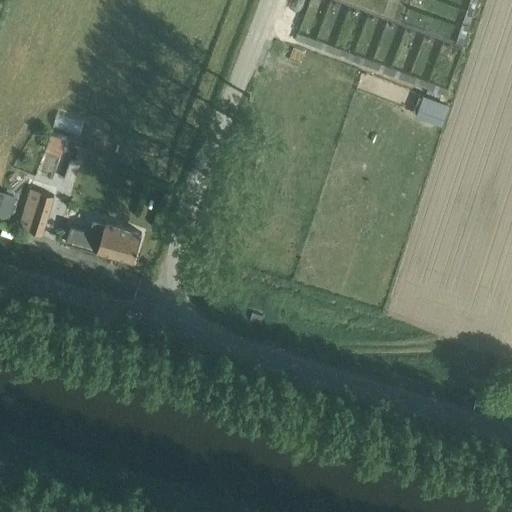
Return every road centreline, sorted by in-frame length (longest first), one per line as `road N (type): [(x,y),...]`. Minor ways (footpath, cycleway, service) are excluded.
road 1 (unclassified): [(180,318),(511,420)]
road 2 (residential): [(269,0),(178,243),(180,318)]
road 3 (unclassified): [(0,261),(180,318)]
